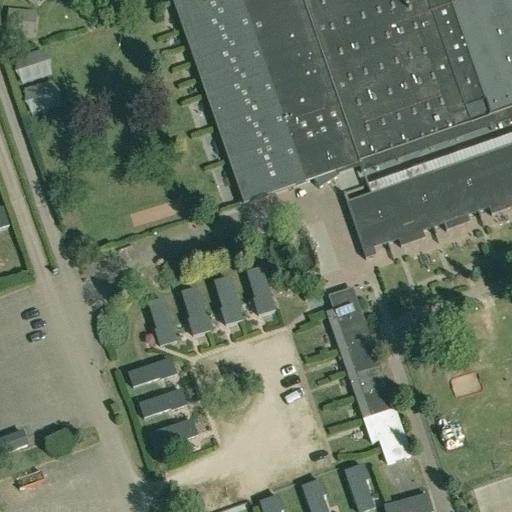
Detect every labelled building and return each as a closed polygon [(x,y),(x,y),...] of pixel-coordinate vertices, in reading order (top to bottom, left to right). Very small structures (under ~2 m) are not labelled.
[(511,0),(221,0),(203,6),(200,0),(183,0),(173,4),(177,16),(179,16),(245,204),(295,187),(293,183),(303,179),(304,183),(312,180),(319,190),(339,178),(337,172),(357,165),(361,175),(363,174),(363,173),(378,168),(375,159),(511,110),(511,0)] [(511,146),(346,205),(365,262),(376,258),(373,251),(387,246),(387,247),(398,242),(401,250),(425,241),(422,234),(443,227),(446,234),(470,225),(468,218),(489,211),(491,218),(511,210),(511,146)] [(345,274),(362,272),(360,258),(343,260),(345,274)] [(273,314),(260,272),(246,276),(259,318),(273,314)] [(241,322),(228,281),(214,286),(227,326),(241,322)] [(412,460),(377,358),(353,290),(329,299),(387,468),(401,463),(412,460)] [(182,296),(195,338),(209,333),(196,292),(182,296)] [(160,349),(175,344),(162,302),(147,307),(160,349)] [(128,377),(132,391),(174,376),(170,363),(128,377)] [(139,407),(144,421),(185,406),(181,393),(139,407)] [(213,410),(199,413),(205,437),(219,434),(213,410)] [(154,451),(196,437),(191,423),(149,438),(154,451)] [(344,476),(357,511),(371,511),(373,511),(358,471),(344,476)] [(326,511),(317,486),(303,491),(310,511),(326,511)] [(385,510),(385,511),(431,511),(427,498),(385,510)] [(260,511),(277,511),(274,502),(259,507),(260,511)]
